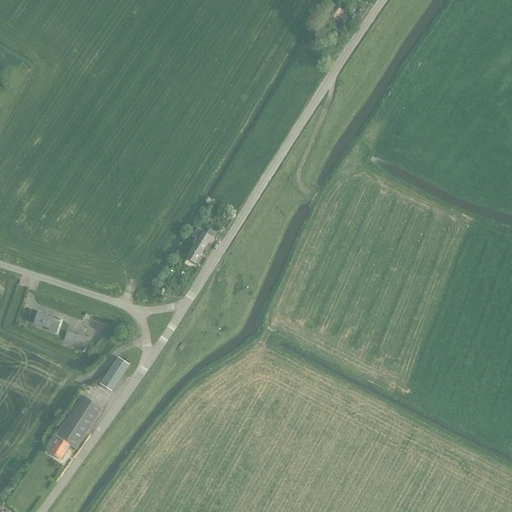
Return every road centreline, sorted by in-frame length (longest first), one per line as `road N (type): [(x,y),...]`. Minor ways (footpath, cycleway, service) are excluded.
road 1 (unclassified): [(187,301),(382,0)]
road 2 (unclassified): [(41,511),(144,368)]
road 3 (unclassified): [(0,264),(131,308)]
